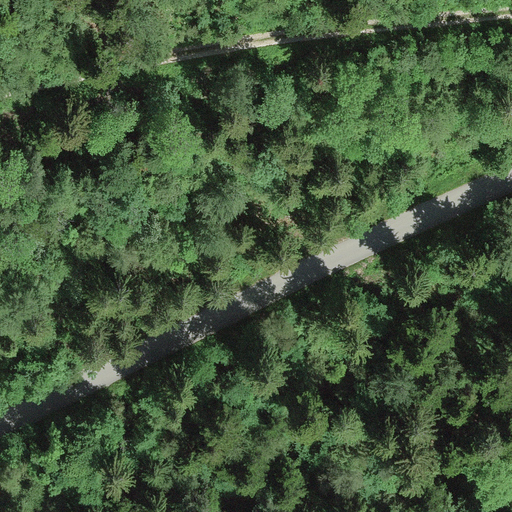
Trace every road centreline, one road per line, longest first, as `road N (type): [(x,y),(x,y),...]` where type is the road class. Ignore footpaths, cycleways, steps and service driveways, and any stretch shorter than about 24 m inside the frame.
road 1 (tertiary): [(511,179),(0,425)]
road 2 (track): [(0,93),(212,48),(511,11)]
